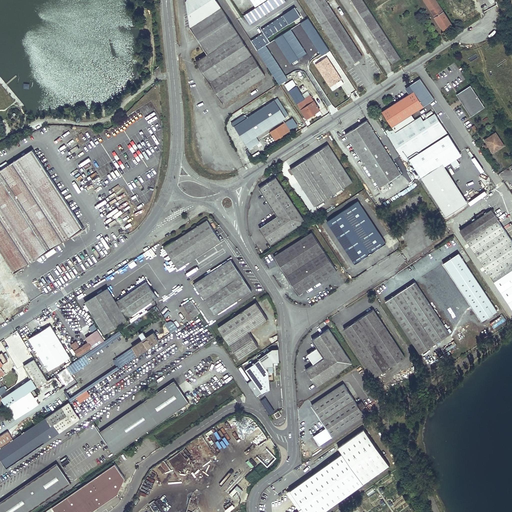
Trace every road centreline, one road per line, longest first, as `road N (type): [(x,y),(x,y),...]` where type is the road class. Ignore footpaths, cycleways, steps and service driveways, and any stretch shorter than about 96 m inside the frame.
road 1 (residential): [(488,22),(239,183),(238,221)]
road 2 (unclassified): [(0,333),(135,246),(171,181)]
road 3 (residential): [(122,511),(141,468),(243,407),(287,448)]
road 4 (unknown): [(226,0),(274,80),(222,118),(253,173)]
road 5 (unclassified): [(171,181),(181,121),(167,0)]
road 6 (residential): [(423,255),(291,339)]
road 7 (residential): [(291,339),(287,310),(238,221)]
